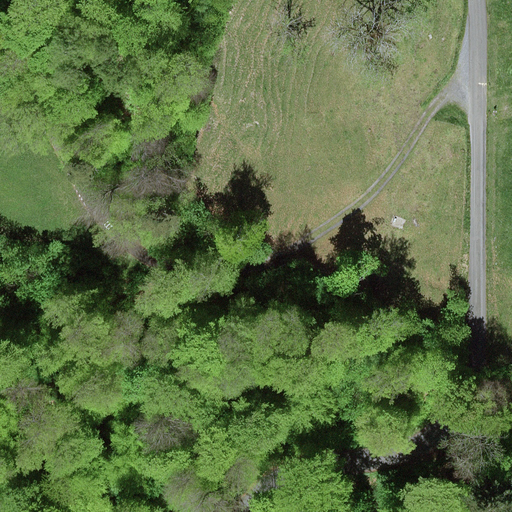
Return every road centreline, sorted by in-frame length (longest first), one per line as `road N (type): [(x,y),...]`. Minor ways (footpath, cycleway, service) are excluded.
road 1 (track): [(0,26),(112,231),(186,268),(279,260),(372,194),(440,98),(461,88),(511,100)]
road 2 (unclassified): [(247,511),(261,490),(331,462),(411,454),(464,411),(479,357),(476,0)]
